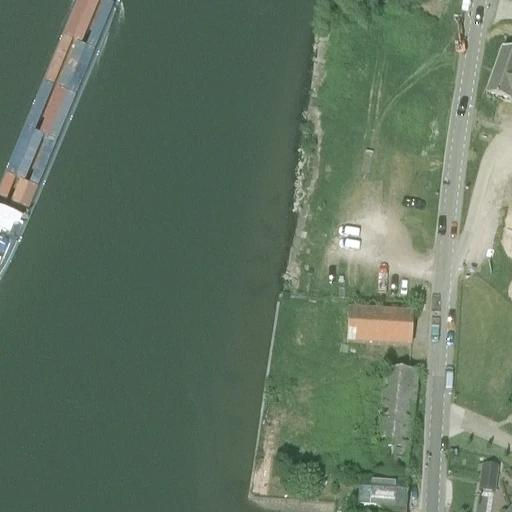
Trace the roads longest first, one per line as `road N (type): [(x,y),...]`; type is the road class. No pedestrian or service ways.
road 1 (tertiary): [(444,257),(476,0)]
road 2 (tertiary): [(428,511),(444,257)]
road 3 (residential): [(511,137),(486,159),(461,246),(444,257)]
